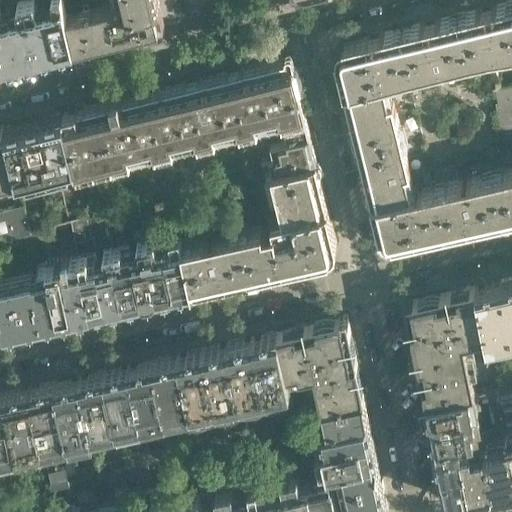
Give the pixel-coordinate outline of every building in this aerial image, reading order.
[(74,47),(66,13),(62,0),(53,0),(55,6),(46,9),(56,51),(74,47)] [(160,26),(155,7),(161,6),(159,0),(118,0),(91,7),(90,3),(82,5),(83,9),(66,13),(74,47),(160,26)] [(511,139),(504,142),(495,102),(497,102),(495,88),(511,84),(511,0),(508,0),(507,0),(506,1),(506,2),(467,11),(465,11),(462,12),(460,12),(458,12),(454,13),(452,14),(450,16),(411,25),(409,25),(406,25),(403,26),(398,27),(396,28),(393,30),(343,42),(344,43),(341,44),(340,45),(339,46),(338,48),(337,49),(337,50),(336,51),(336,53),(337,54),(335,55),(344,88),(341,89),(341,90),(341,91),(341,93),(341,94),(341,95),(342,96),(343,97),(344,98),(346,98),(355,135),(355,138),(356,141),(356,143),(357,146),(358,150),(360,153),(369,191),(367,192),(366,193),(366,194),(366,195),(366,197),(367,198),(368,199),(369,201),(371,200),(380,234),(381,234),(382,236),(383,238),(384,239),(386,240),(388,241),(389,241),(391,241),(392,241),(392,242),(448,229),(450,230),(452,230),(453,230),(454,229),(455,228),(456,228),(495,219),(497,219),(500,219),(504,218),(507,217),(510,216),(511,215),(511,139)] [(56,51),(46,9),(36,11),(34,1),(26,3),(39,56),(56,51)] [(39,56),(26,3),(17,5),(20,16),(11,18),(21,60),(39,56)] [(21,60),(11,18),(2,20),(0,12),(0,48),(4,64),(21,60)] [(317,160),(298,86),(301,86),(303,83),(298,63),(295,62),(288,64),(286,56),(163,87),(120,97),(119,96),(112,97),(112,98),(112,99),(63,112),(77,170),(278,120),(283,139),(259,145),(266,172),(317,160)] [(504,142),(511,139),(511,84),(495,88),(497,102),(495,102),(504,142)] [(76,170),(63,112),(4,125),(17,175),(19,184),(76,170)] [(0,179),(17,175),(4,125),(0,126),(0,184),(1,184),(0,182),(0,179)] [(337,243),(319,170),(320,169),(320,168),(320,167),(320,166),(319,165),(318,164),(317,162),(317,160),(266,172),(272,196),(280,194),(286,219),(278,221),(278,225),(263,228),(262,224),(250,227),(249,223),(240,225),(251,275),(253,275),(255,274),(259,272),(297,264),(298,264),(300,264),(301,264),(303,263),(305,262),(330,256),(330,255),(331,254),(332,254),(334,252),(335,251),(336,249),(336,248),(337,245),(336,244),(337,243)] [(257,174),(256,168),(247,170),(248,176),(257,174)] [(107,225),(123,221),(174,208),(171,196),(167,197),(166,195),(54,223),(60,251),(77,246),(74,233),(90,230),(92,237),(109,233),(107,225)] [(16,236),(24,234),(32,232),(24,204),(0,209),(0,240),(4,240),(16,236)] [(251,275),(240,225),(230,228),(231,231),(192,240),(191,236),(181,239),(192,287),(194,287),(196,287),(197,287),(199,287),(201,287),(202,286),(202,285),(241,276),(243,276),(246,276),(248,276),(251,275)] [(41,239),(39,230),(32,232),(24,234),(26,242),(41,239)] [(192,287),(181,239),(180,233),(173,234),(175,244),(165,247),(175,291),(192,287)] [(19,245),(16,236),(4,240),(6,248),(19,245)] [(175,291),(165,247),(156,249),(154,239),(146,241),(159,295),(175,291)] [(159,295),(146,241),(137,243),(139,252),(131,254),(142,299),(159,295)] [(142,299),(131,254),(122,256),(120,246),(112,248),(125,303),(142,299)] [(125,303),(112,248),(105,250),(107,260),(98,262),(108,306),(125,303)] [(108,306),(98,262),(90,264),(88,254),(79,256),(92,310),(108,306)] [(79,256),(70,258),(72,267),(64,269),(75,314),(92,310),(79,256)] [(75,314),(64,269),(58,271),(56,261),(46,263),(59,318),(75,314)] [(59,318),(46,263),(38,265),(41,277),(33,278),(43,321),(59,318)] [(43,321),(33,278),(33,275),(0,282),(0,308),(5,330),(24,326),(43,321)] [(511,276),(501,279),(511,330),(511,276)] [(511,333),(511,330),(501,279),(476,285),(487,332),(488,339),(511,333)] [(487,332),(476,285),(407,301),(417,348),(469,336),(487,332)] [(365,394),(347,314),(278,330),(289,377),(309,373),(316,405),(365,394)] [(291,386),(289,377),(278,330),(253,335),(266,392),(291,386)] [(266,392),(253,335),(228,341),(241,397),(266,392)] [(475,361),(469,336),(417,348),(422,373),(475,361)] [(241,397),(228,341),(203,347),(216,403),(241,397)] [(216,403),(203,347),(179,352),(191,408),(216,403)] [(191,408),(179,352),(154,358),(167,413),(191,408)] [(167,413),(154,358),(154,357),(130,363),(142,419),(167,413)] [(481,387),(475,361),(422,373),(427,398),(470,389),(481,387)] [(142,419),(130,363),(105,369),(118,424),(120,434),(136,430),(144,428),(142,419)] [(118,424),(105,369),(80,375),(92,430),(118,424)] [(92,430),(80,375),(56,380),(69,438),(70,444),(94,439),(92,430)] [(69,438),(56,380),(29,386),(42,444),(69,438)] [(42,444),(29,386),(4,392),(17,450),(42,444)] [(475,411),(470,389),(427,398),(430,414),(431,419),(431,421),(475,411)] [(0,453),(17,450),(4,392),(0,392),(0,453)] [(369,414),(365,394),(316,405),(314,405),(315,413),(320,412),(323,424),(369,414)] [(476,433),(474,423),(477,422),(475,411),(431,421),(436,442),(459,437),(476,433)] [(373,434),(369,414),(323,424),(327,444),(373,434)] [(300,431),(298,420),(273,426),(276,437),(283,435),(299,432),(300,431)] [(494,436),(494,431),(493,427),(484,429),(486,437),(494,436)] [(511,454),(508,433),(507,428),(494,431),(494,436),(496,444),(488,446),(485,447),(485,450),(472,452),(470,445),(461,447),(472,496),(506,489),(509,488),(511,487),(511,454)] [(310,485),(306,469),(299,432),(283,435),(289,467),(291,474),(299,511),(315,511),(310,485)] [(377,453),(373,434),(327,444),(331,464),(340,461),(377,453)] [(289,467),(283,435),(276,437),(267,439),(269,449),(279,447),(283,468),(289,467)] [(472,496),(461,447),(459,437),(436,442),(435,442),(441,471),(442,471),(444,480),(447,497),(446,497),(452,501),(452,500),(468,497),(472,496)] [(149,451),(125,456),(127,469),(134,467),(151,464),(149,451)] [(381,472),(377,453),(340,461),(344,480),(381,472)] [(385,493),(381,472),(344,480),(348,501),(385,493)] [(299,511),(291,474),(282,476),(285,487),(277,488),(282,511),(299,511)] [(340,511),(338,503),(334,479),(310,485),(315,511),(340,511)] [(282,511),(277,488),(269,490),(267,480),(258,481),(264,511),(282,511)] [(264,511),(258,481),(250,483),(252,494),(244,496),(247,511),(264,511)] [(247,511),(244,496),(236,498),(234,487),(225,489),(229,511),(247,511)] [(229,511),(225,489),(217,490),(219,501),(211,503),(213,511),(229,511)] [(23,505),(19,492),(6,494),(9,508),(23,505)] [(385,511),(388,508),(385,493),(348,501),(338,503),(340,511),(385,511)] [(9,508),(6,494),(0,495),(0,511),(10,511),(9,508)] [(213,511),(211,503),(204,504),(202,494),(193,495),(196,511),(213,511)] [(196,511),(193,495),(184,497),(187,508),(179,510),(179,511),(196,511)] [(143,511),(141,501),(126,504),(127,509),(115,511),(114,507),(99,511),(143,511)] [(179,511),(179,510),(170,511),(168,501),(160,503),(161,511),(179,511)] [(161,511),(160,503),(151,505),(152,511),(161,511)]
